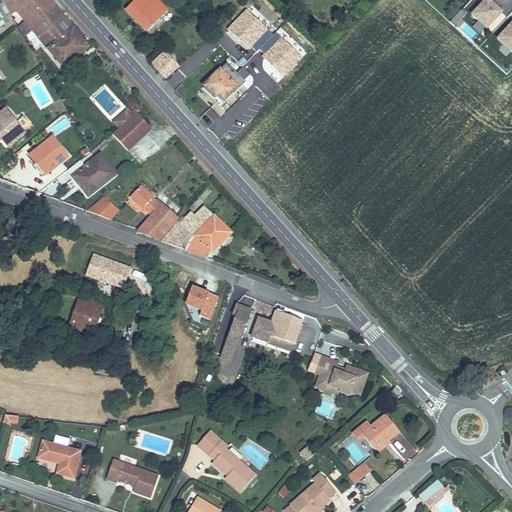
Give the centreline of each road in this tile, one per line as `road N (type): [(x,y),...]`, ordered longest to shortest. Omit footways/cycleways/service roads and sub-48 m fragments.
road 1 (secondary): [(342,300),(72,0)]
road 2 (residential): [(342,300),(298,304),(0,193)]
road 3 (secondary): [(448,412),(342,300)]
